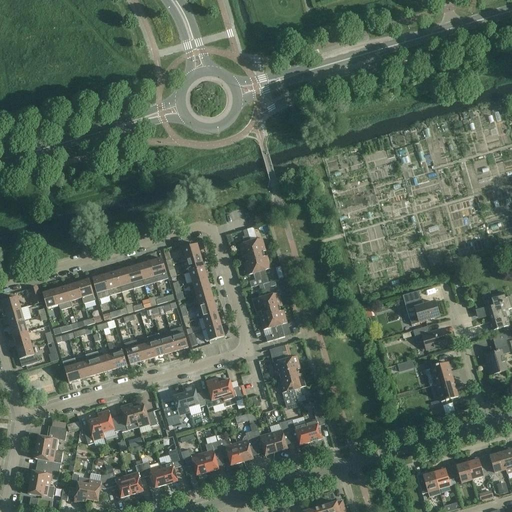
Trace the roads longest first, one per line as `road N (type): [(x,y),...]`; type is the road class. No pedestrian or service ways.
road 1 (residential): [(0,286),(204,228),(214,233),(248,348)]
road 2 (residential): [(248,348),(21,418)]
road 3 (tertiary): [(182,107),(0,159)]
road 4 (tertiary): [(511,12),(364,54)]
road 5 (residential): [(343,469),(488,426)]
road 6 (residential): [(488,426),(449,293)]
road 7 (tertiary): [(234,93),(364,54)]
